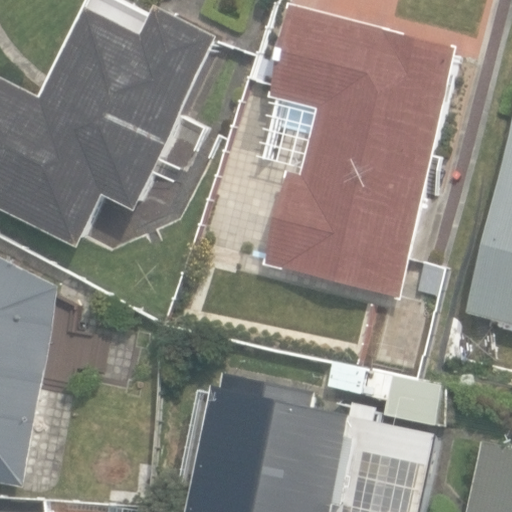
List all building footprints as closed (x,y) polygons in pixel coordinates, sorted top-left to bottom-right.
[(274,261),(411,296),(475,47),(307,4),(283,97),(326,109),(310,173),(298,170),(274,261)] [(0,71),(0,200),(90,246),(116,194),(148,210),(235,37),(174,7),(160,36),(104,8),(59,98),(2,69),(0,71)] [(511,172),(475,311),(511,320),(511,172)] [(0,481),(34,488),(71,287),(0,249),(0,481)] [(426,288),(448,295),(456,268),(434,261),(426,288)] [(394,415),(448,426),(456,387),(340,363),(335,390),(397,403),(394,415)] [(205,511),(349,511),(352,502),(363,505),(370,470),(359,467),(371,415),(356,412),(359,402),(328,395),(329,388),(237,368),(205,511)] [(511,511),(511,444),(492,441),(476,511),(511,511)]
